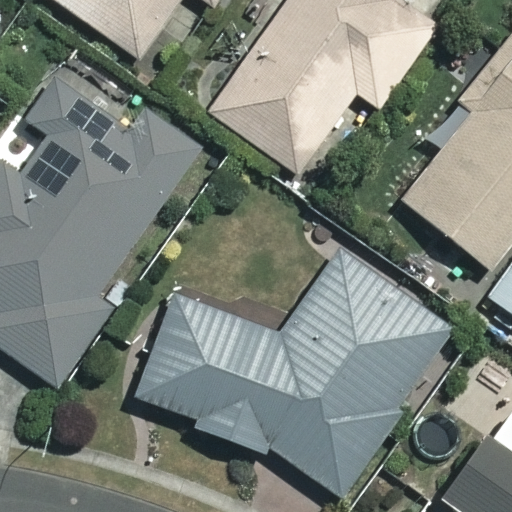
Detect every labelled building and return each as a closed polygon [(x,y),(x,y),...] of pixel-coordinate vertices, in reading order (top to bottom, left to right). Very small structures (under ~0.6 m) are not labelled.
[(229,0),(57,0),(147,64),(192,0),(209,0),(223,10),(229,0)] [(460,13),(442,0),(303,0),(219,116),(307,180),(367,98),(387,113),(460,13)] [(511,256),(511,56),(471,106),(484,116),(412,204),(498,274),(511,256)] [(0,178),(0,345),(62,391),(120,313),(105,302),(198,177),(69,81),(35,127),(59,144),(29,184),(8,168),(0,178)] [(463,333),(347,259),(287,352),(203,298),(142,392),(201,429),(206,421),(271,462),(277,452),(355,502),(463,333)] [(511,281),(496,302),(511,314),(511,281)] [(511,511),(511,424),(453,507),(460,511),(511,511)]
